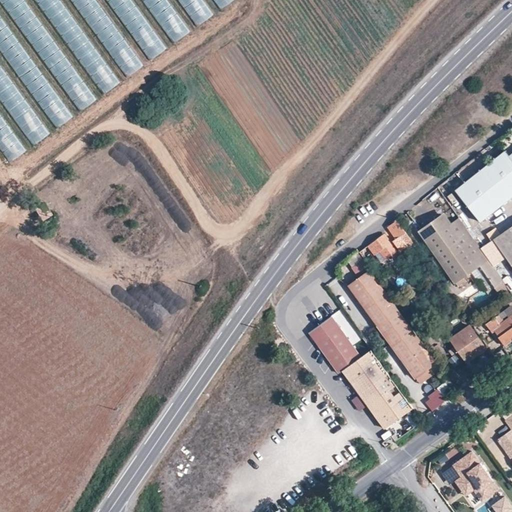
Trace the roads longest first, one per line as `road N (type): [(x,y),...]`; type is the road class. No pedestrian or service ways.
road 1 (unclassified): [(0,203),(116,119),(137,123),(200,218),(223,232),(241,224),(433,0)]
road 2 (primary): [(168,424),(299,242),(511,11)]
road 3 (residential): [(391,466),(286,336),(281,310),(327,262),(511,117)]
road 4 (tertiary): [(391,466),(511,377)]
